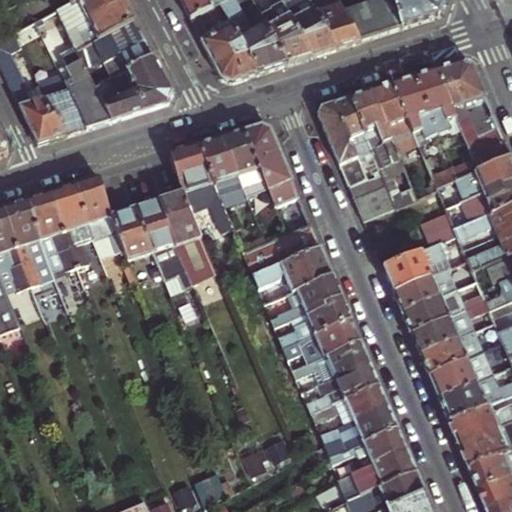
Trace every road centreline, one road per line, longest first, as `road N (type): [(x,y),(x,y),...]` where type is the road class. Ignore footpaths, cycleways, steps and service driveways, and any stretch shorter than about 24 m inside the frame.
road 1 (residential): [(278,89),(458,511)]
road 2 (tertiary): [(278,89),(483,28)]
road 3 (tertiary): [(30,170),(206,113)]
road 4 (residential): [(147,0),(206,113)]
